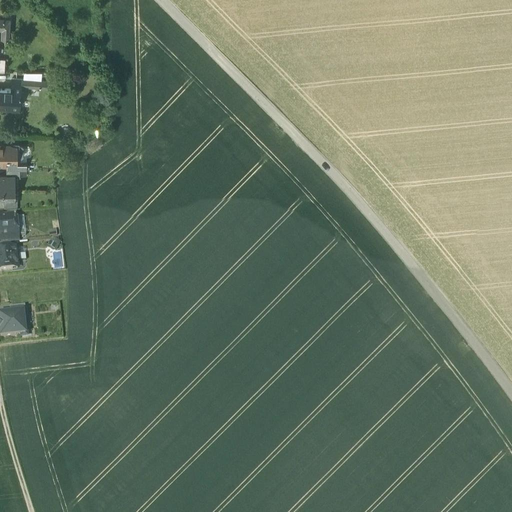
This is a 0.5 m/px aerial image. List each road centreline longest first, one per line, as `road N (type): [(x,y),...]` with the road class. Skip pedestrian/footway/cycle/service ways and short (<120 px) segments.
road 1 (unclassified): [(511,382),(408,258),(157,0)]
road 2 (track): [(0,395),(31,511)]
